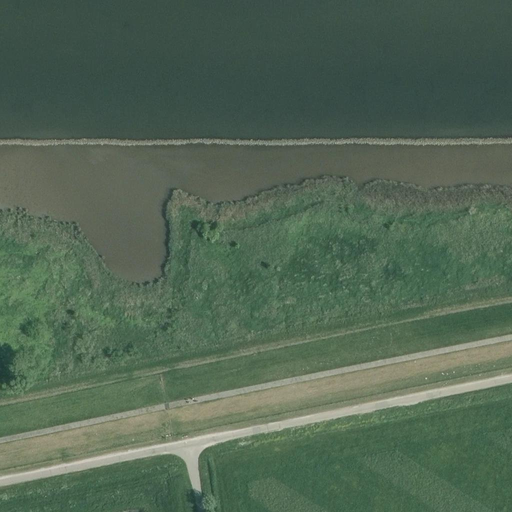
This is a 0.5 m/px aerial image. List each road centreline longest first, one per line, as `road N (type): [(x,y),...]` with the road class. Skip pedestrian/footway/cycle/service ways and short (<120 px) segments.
road 1 (unclassified): [(511,379),(187,444)]
road 2 (unclassified): [(0,481),(187,444)]
